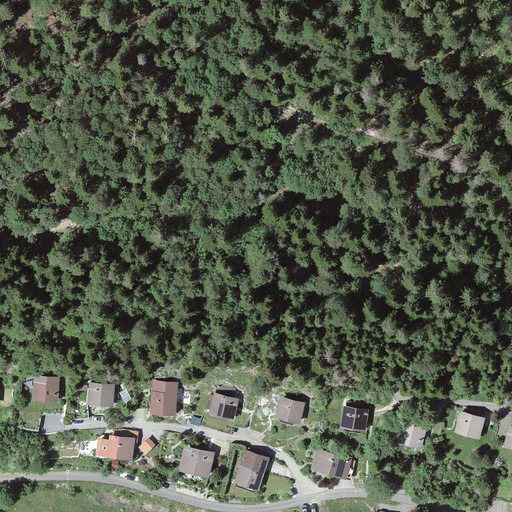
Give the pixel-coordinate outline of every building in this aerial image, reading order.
[(34,378),(34,401),(59,402),(59,379),(34,378)] [(177,380),(152,379),(150,414),(175,415),(177,380)] [(115,383),(89,382),(88,403),(114,405),(115,383)] [(239,395),(214,390),(209,413),(234,418),(239,395)] [(276,418),(302,424),(307,402),(281,396),(276,418)] [(341,428),(365,431),(369,410),(345,406),(341,428)] [(456,432),(479,438),(486,416),(463,410),(456,432)] [(398,443),(420,448),(425,425),(404,420),(398,443)] [(98,437),(96,454),(133,458),(136,435),(111,432),(110,439),(98,437)] [(151,435),(142,445),(150,452),(159,442),(151,435)] [(183,444),(177,472),(209,479),(215,450),(183,444)] [(317,448),(311,471),(347,480),(352,457),(317,448)] [(236,483),(261,490),(270,455),(245,449),(236,483)]
